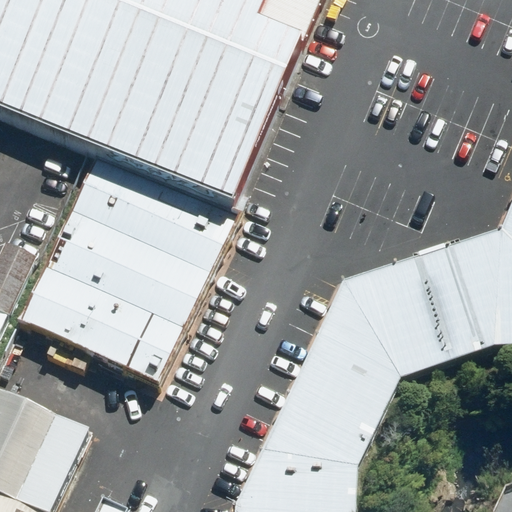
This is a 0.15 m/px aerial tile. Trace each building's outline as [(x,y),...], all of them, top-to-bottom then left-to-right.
[(341,0),(0,0),(0,132),(89,174),(93,172),(234,236),(341,0)] [(163,392),(234,236),(93,172),(22,328),(163,392)] [(356,511),(358,470),(402,380),(499,347),(511,347),(511,195),(496,231),(339,285),(233,511),(356,511)] [(13,247),(0,277),(0,329),(12,335),(16,325),(22,327),(50,264),(13,247)] [(0,364),(12,339),(0,333),(0,364)] [(72,511),(107,441),(11,396),(0,419),(0,499),(26,511),(72,511)] [(0,511),(26,511),(0,499),(0,511)]
